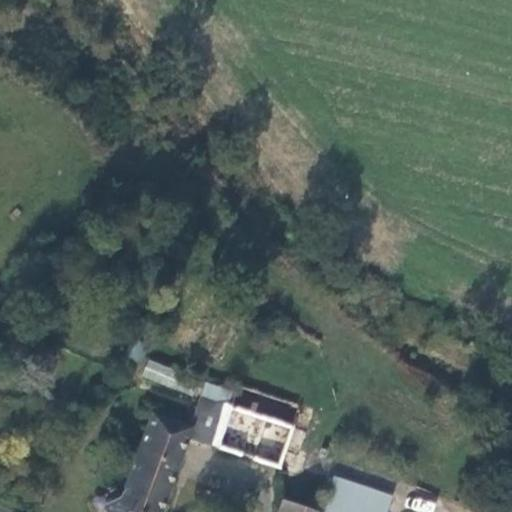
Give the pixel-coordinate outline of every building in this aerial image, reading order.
[(141,376),(183,393),(190,376),(148,359),(141,376)] [(190,435),(215,443),(235,384),(210,376),(195,422),(190,435)] [(294,424),(302,399),(237,378),(235,384),(215,443),(281,465),(282,461),(294,424)] [(164,511),(190,435),(195,422),(155,407),(129,489),(107,499),(113,511),(164,511)] [(294,424),(282,461),(295,465),(307,428),(294,424)] [(337,474),(326,508),(324,511),(390,511),(397,493),(337,474)] [(287,496),(281,511),(324,511),(326,508),(287,496)]
